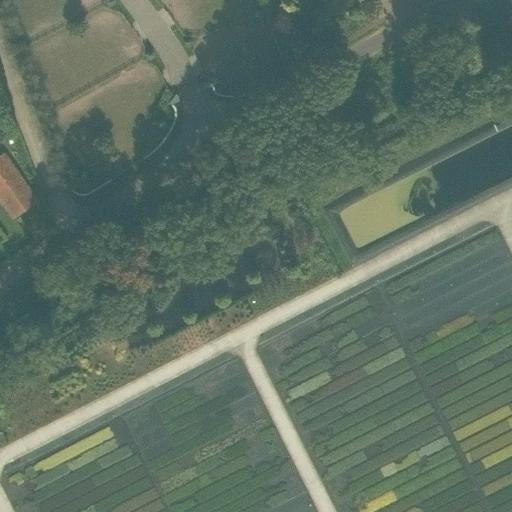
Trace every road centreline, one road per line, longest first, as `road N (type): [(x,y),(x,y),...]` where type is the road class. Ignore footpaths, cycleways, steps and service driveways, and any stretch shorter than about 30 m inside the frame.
road 1 (track): [(0,459),(494,207)]
road 2 (unclassified): [(0,289),(462,0)]
road 3 (track): [(240,336),(328,511)]
